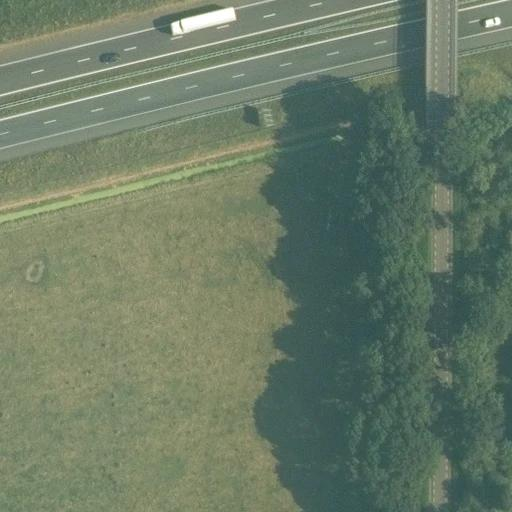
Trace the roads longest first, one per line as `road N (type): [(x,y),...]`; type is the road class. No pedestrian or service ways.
road 1 (motorway): [(0,137),(511,15)]
road 2 (tertiary): [(440,511),(441,0)]
road 3 (motorway): [(348,0),(0,83)]
